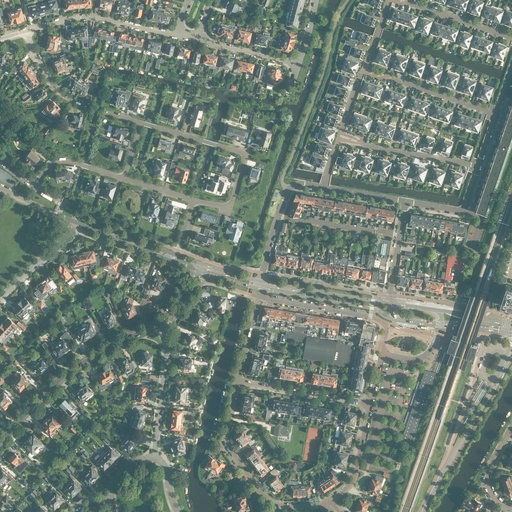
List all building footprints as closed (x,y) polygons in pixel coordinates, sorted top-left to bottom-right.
[(44,8),(45,14),(52,12),(50,2),(49,0),(46,1),(42,2),(44,8)] [(48,0),(49,0),(50,2),(52,12),(52,13),(58,11),(57,8),(58,7),(56,0),(48,0)] [(119,13),(122,14),(125,3),(119,1),(119,0),(116,0),(115,3),(115,8),(117,8),(116,11),(119,12),(119,13)] [(230,1),(227,4),(227,8),(231,10),(229,16),(234,18),(237,12),(238,13),(241,10),(241,5),(239,5),(240,2),(237,0),(236,3),(230,1)] [(291,6),(292,6),(302,9),(302,6),(303,7),(304,3),(293,0),(292,4),(291,4),(291,6)] [(461,0),(454,0),(453,6),(456,8),(456,7),(458,8),(459,8),(461,0)] [(468,0),(461,0),(459,8),(462,9),(465,10),(466,6),(468,1),(468,0)] [(468,1),(466,6),(469,7),(467,11),(470,12),(470,13),(473,14),(477,0),(476,0),(471,0),(471,2),(468,1)] [(483,2),(477,0),(473,14),(475,15),(476,15),(476,14),(479,15),(480,11),(483,12),(485,7),(482,6),(483,2)] [(44,8),(42,2),(35,4),(37,11),(39,16),(45,14),(44,8)] [(125,3),(122,14),(125,14),(125,13),(128,14),(131,4),(125,3)] [(39,16),(37,11),(35,4),(32,5),(29,6),(31,15),(32,15),(33,18),(39,16)] [(140,6),(138,5),(137,8),(136,11),(136,12),(135,15),(140,17),(141,13),(142,13),(142,10),(143,10),(144,4),(141,4),(140,6)] [(491,7),(485,5),(485,7),(483,12),(482,16),(484,17),(487,18),(491,7)] [(289,12),(290,12),(300,15),(302,9),(292,6),(291,10),(290,10),(289,12)] [(498,8),(491,6),(491,7),(487,18),(491,19),(493,20),(497,9),(498,8)] [(391,19),(396,21),(400,10),(397,9),(391,7),(388,17),(391,18),(391,19)] [(15,11),(18,22),(19,22),(21,22),(21,21),(24,20),(23,18),(24,17),(23,14),(22,14),(21,8),(18,9),(18,10),(15,11)] [(149,19),(155,21),(158,11),(154,10),(155,9),(151,8),(149,19)] [(503,11),(497,9),(493,20),(496,21),(499,22),(501,18),(502,12),(503,11)] [(403,11),(400,10),(396,21),(396,22),(402,24),(406,12),(403,12),(403,11)] [(505,13),(502,12),(501,18),(503,19),(502,23),(505,24),(505,25),(507,25),(511,12),(506,10),(505,13)] [(18,22),(15,11),(11,12),(10,11),(7,11),(9,18),(8,18),(9,21),(10,21),(11,24),(14,23),(15,24),(16,23),(17,22),(18,22)] [(158,11),(155,21),(162,22),(164,13),(158,11)] [(164,13),(162,22),(168,23),(169,18),(170,18),(171,13),(164,11),(164,13)] [(288,19),(299,21),(300,15),(290,12),(289,12),(287,12),(286,18),(288,19)] [(406,12),(402,24),(408,26),(408,25),(412,14),(408,13),(406,12)] [(368,15),(362,13),(360,21),(374,26),(375,22),(374,21),(375,18),(372,17),(368,15)] [(415,15),(412,14),(408,25),(414,27),(414,26),(416,20),(417,16),(415,15)] [(419,21),(416,20),(414,26),(417,27),(416,30),(422,32),(426,19),(423,18),(420,17),(419,21)] [(299,21),(288,19),(288,22),(286,22),(286,24),(297,27),(299,21)] [(429,19),(426,19),(422,32),(427,34),(428,31),(431,32),(433,26),(430,25),(432,21),(429,20),(429,19)] [(433,26),(431,32),(430,34),(436,36),(441,24),(437,23),(435,22),(433,26)] [(222,36),(226,37),(228,27),(225,26),(225,25),(222,24),(221,28),(219,27),(218,32),(220,32),(220,35),(222,35),(222,36)] [(444,25),(441,24),(436,36),(437,36),(437,35),(442,37),(442,38),(446,26),(444,25)] [(442,38),(448,40),(452,28),(449,27),(446,26),(442,38)] [(88,47),(91,47),(91,37),(88,37),(87,27),(81,27),(81,29),(81,38),(82,38),(82,41),(80,41),(80,44),(82,44),(82,41),(86,41),(86,38),(88,38),(87,46),(88,47)] [(228,27),(226,37),(230,38),(230,37),(232,37),(233,32),(235,33),(236,28),(234,28),(234,29),(228,27)] [(239,29),(236,28),(235,33),(238,33),(237,39),(239,40),(240,41),(243,41),(245,31),(243,31),(243,28),(239,27),(239,29)] [(91,37),(91,47),(91,49),(93,49),(94,44),(95,38),(100,39),(100,38),(102,29),(101,29),(101,28),(100,28),(99,28),(96,28),(94,38),(91,37)] [(455,29),(452,28),(448,40),(454,42),(455,40),(456,34),(458,30),(455,29)] [(108,30),(106,39),(106,41),(112,42),(113,40),(112,40),(114,32),(111,31),(110,30),(109,31),(108,30)] [(245,31),(243,41),(246,42),(246,41),(249,42),(251,32),(245,31)] [(285,37),(295,40),(296,37),(295,36),(296,34),(285,31),(284,34),(286,34),(285,37)] [(370,35),(356,31),(354,39),(366,43),(368,39),(369,40),(370,35)] [(459,35),(456,34),(455,40),(457,41),(456,44),(462,46),(466,32),(464,31),(464,32),(461,31),(459,35)] [(466,32),(462,46),(461,47),(467,49),(469,44),(472,45),(474,40),(471,39),(472,35),(469,34),(469,33),(466,32)] [(118,43),(124,44),(126,34),(120,33),(118,41),(119,41),(118,43)] [(126,34),(124,44),(123,46),(129,47),(132,36),(126,35),(126,34)] [(254,43),(261,44),(263,35),(256,34),(254,43)] [(48,42),(60,44),(60,40),(65,41),(64,36),(60,35),(60,37),(56,36),(52,35),(52,36),(49,35),(49,38),(48,38),(47,39),(47,41),(48,41),(48,42)] [(263,35),(261,44),(266,46),(268,40),(271,41),(272,37),(269,36),(268,36),(263,35)] [(283,43),(293,46),(295,40),(285,37),(282,36),(280,35),(279,35),(278,35),(277,37),(279,38),(279,37),(282,38),(281,38),(284,39),(283,43)] [(137,38),(132,36),(129,47),(135,49),(138,37),(137,38)] [(477,50),(481,38),(478,37),(475,36),(474,40),(472,45),(471,48),(477,50)] [(138,37),(135,49),(135,50),(137,50),(138,45),(142,46),(144,38),(138,37)] [(483,52),(483,51),(487,40),(486,40),(484,39),(481,38),(477,50),(483,52)] [(351,46),(348,54),(361,58),(362,55),(364,55),(365,51),(354,47),(356,43),(345,39),(344,43),(351,46)] [(153,52),(155,42),(149,40),(147,50),(144,49),(143,56),(146,57),(147,51),(153,52)] [(490,41),(487,40),(483,51),(489,53),(489,51),(491,46),(492,42),(490,41)] [(60,44),(48,42),(48,44),(47,44),(47,45),(46,45),(46,47),(46,48),(47,48),(47,49),(51,49),(51,50),(56,51),(56,50),(58,50),(59,50),(60,44)] [(155,42),(153,52),(159,54),(161,43),(155,42)] [(293,46),(283,43),(282,46),(281,45),(280,48),(288,51),(292,49),(293,46)] [(491,56),(496,57),(501,44),(498,43),(498,44),(495,43),(494,47),(491,46),(489,51),(492,52),(491,56)] [(169,54),(172,54),(174,46),(168,44),(167,47),(166,47),(166,51),(165,54),(168,55),(169,54)] [(501,44),(496,57),(496,59),(502,61),(503,56),(506,57),(508,52),(505,51),(507,47),(504,46),(504,45),(501,44)] [(176,57),(182,59),(185,48),(179,47),(177,55),(176,54),(176,57)] [(385,49),(380,47),(378,52),(375,51),(372,61),(378,63),(377,64),(378,64),(378,63),(380,64),(385,49)] [(185,48),(182,59),(183,58),(189,59),(187,65),(189,66),(191,58),(189,57),(191,50),(185,48)] [(386,49),(385,49),(380,64),(383,65),(383,66),(383,64),(386,65),(387,62),(390,62),(392,57),(389,56),(390,53),(385,51),(386,49)] [(193,68),(199,69),(200,66),(198,66),(199,63),(198,63),(201,51),(195,50),(192,61),(192,64),(194,65),(193,68)] [(202,62),(209,63),(211,54),(205,53),(204,59),(202,58),(202,62)] [(392,57),(390,62),(393,63),(392,67),(395,68),(394,69),(395,70),(395,69),(397,70),(402,55),(397,53),(395,58),(392,57)] [(55,68),(66,63),(65,63),(64,60),(66,59),(65,54),(57,57),(57,59),(56,60),(52,62),(53,64),(53,65),(52,65),(53,67),(54,67),(54,68),(55,68)] [(211,54),(209,63),(215,65),(217,56),(211,54)] [(403,55),(402,55),(397,70),(400,71),(400,70),(403,71),(404,67),(407,68),(409,63),(406,62),(408,58),(402,57),(403,55)] [(225,67),(227,58),(221,57),(219,65),(218,64),(216,70),(218,71),(219,66),(222,67),(222,68),(224,69),(225,67)] [(227,58),(225,67),(226,68),(226,69),(229,69),(229,70),(230,70),(229,72),(228,77),(231,78),(233,68),(231,67),(233,59),(227,58)] [(358,62),(346,58),(344,64),(357,68),(358,66),(357,65),(358,62)] [(412,64),(409,63),(407,68),(410,69),(409,73),(412,74),(411,75),(412,75),(414,76),(419,61),(414,59),(412,64)] [(245,62),(242,61),(241,70),(240,71),(243,71),(243,70),(246,71),(248,62),(245,61),(245,62)] [(425,63),(419,61),(414,76),(417,77),(417,76),(420,77),(422,73),(424,74),(426,68),(423,67),(425,63)] [(20,74),(21,73),(28,67),(26,64),(24,62),(23,63),(16,68),(20,74)] [(66,63),(55,68),(54,69),(55,71),(56,71),(56,72),(57,71),(57,73),(61,72),(65,71),(66,74),(69,72),(68,70),(73,68),(72,65),(67,67),(66,63)] [(344,64),(342,69),(341,72),(345,74),(346,71),(354,74),(355,71),(356,71),(357,68),(344,64)] [(265,67),(258,65),(254,80),(261,81),(265,67)] [(429,69),(426,68),(424,74),(427,75),(426,79),(429,80),(428,81),(429,81),(431,82),(436,67),(431,65),(429,69)] [(21,73),(25,78),(33,72),(31,70),(31,69),(30,67),(29,67),(28,67),(21,73)] [(437,67),(436,67),(431,82),(434,82),(434,83),(434,82),(437,83),(439,79),(441,80),(443,74),(441,73),(442,70),(436,68),(437,67)] [(269,76),(271,79),(281,73),(278,69),(275,68),(272,70),(270,69),(268,70),(267,75),(269,76)] [(446,75),(443,74),(441,80),(444,81),(443,85),(446,86),(445,87),(446,87),(446,86),(448,87),(453,73),(448,71),(446,75)] [(33,72),(25,78),(28,83),(36,77),(36,76),(36,75),(35,74),(34,74),(33,72)] [(281,73),(271,79),(271,80),(271,83),(276,85),(278,84),(279,82),(281,81),(283,77),(281,73)] [(351,78),(339,73),(336,81),(350,86),(352,82),(350,81),(351,78)] [(459,74),(453,73),(448,87),(451,88),(451,89),(451,88),(454,89),(456,85),(458,86),(460,80),(458,79),(459,74)] [(463,81),(460,80),(458,86),(461,87),(460,91),(463,92),(462,93),(463,93),(463,92),(465,93),(470,78),(465,76),(463,81)] [(36,77),(28,83),(24,86),(25,88),(27,87),(30,90),(35,86),(36,88),(39,85),(38,84),(40,83),(38,80),(36,77)] [(66,85),(73,89),(79,79),(76,78),(75,78),(74,79),(70,77),(66,79),(68,83),(67,83),(66,84),(66,85)] [(471,78),(470,78),(465,93),(468,94),(468,95),(468,93),(471,94),(473,91),(475,91),(477,86),(475,85),(476,82),(470,80),(471,78)] [(79,92),(85,82),(79,79),(73,89),(74,89),(79,92)] [(368,82),(362,80),(359,90),(362,91),(361,94),(367,96),(371,83),(368,82)] [(85,82),(79,92),(82,94),(85,95),(88,90),(87,90),(89,87),(90,85),(88,83),(87,84),(85,82)] [(371,83),(367,96),(367,94),(373,96),(372,97),(377,85),(373,84),(371,84),(371,83)] [(480,87),(477,86),(475,91),(478,92),(477,96),(480,97),(479,98),(480,99),(480,98),(482,99),(487,86),(481,84),(480,87)] [(380,86),(377,85),(372,97),(381,100),(382,98),(384,92),(381,92),(382,87),(380,86)] [(347,90),(336,86),(333,94),(346,98),(348,94),(346,94),(347,90)] [(487,86),(482,99),(485,100),(486,99),(488,100),(490,96),(493,97),(494,92),(492,91),(493,87),(487,86)] [(387,93),(384,92),(382,98),(385,99),(384,101),(390,103),(394,91),(391,90),(388,89),(387,93)] [(36,95),(35,95),(33,97),(35,99),(37,102),(47,95),(47,94),(46,92),(45,92),(44,92),(43,90),(36,95)] [(124,102),(125,99),(128,100),(131,91),(126,90),(125,92),(118,90),(118,91),(116,90),(115,94),(117,95),(116,100),(114,99),(112,103),(114,104),(114,105),(119,106),(119,105),(123,106),(124,102)] [(394,91),(390,103),(390,104),(391,102),(396,104),(400,93),(397,92),(394,91)] [(144,100),(140,99),(141,95),(133,93),(132,99),(135,100),(133,106),(135,107),(134,111),(139,112),(139,111),(143,112),(144,108),(144,107),(145,105),(143,104),(144,100)] [(403,94),(400,93),(396,104),(396,105),(402,107),(402,105),(405,106),(407,100),(404,99),(406,95),(403,94)] [(410,101),(407,100),(405,106),(408,107),(407,109),(413,111),(417,99),(414,98),(411,97),(410,101)] [(418,99),(417,99),(413,111),(419,113),(423,101),(420,100),(418,99)] [(49,114),(57,105),(53,101),(50,105),(48,104),(42,111),(46,115),(48,113),(49,114)] [(426,102),(423,101),(419,113),(425,115),(426,113),(428,114),(430,108),(428,107),(429,103),(426,102)] [(343,107),(329,102),(326,110),(339,114),(340,111),(342,111),(343,107)] [(511,141),(511,104),(511,106),(507,104),(475,197),(479,199),(475,212),(487,216),(511,141)] [(57,105),(49,114),(50,115),(49,117),(53,121),(60,114),(58,112),(61,108),(57,105)] [(433,109),(430,108),(428,114),(431,115),(431,117),(437,119),(441,107),(438,106),(435,105),(433,109)] [(175,119),(179,120),(182,110),(171,107),(171,108),(170,108),(169,113),(170,113),(168,118),(175,120),(175,119)] [(444,108),(441,107),(437,119),(442,121),(446,109),(444,108)] [(192,113),(190,118),(190,119),(190,118),(192,119),(191,123),(191,124),(197,126),(197,125),(198,126),(199,121),(200,121),(202,116),(201,116),(202,111),(201,111),(202,111),(196,109),(195,109),(193,114),(192,113)] [(252,115),(251,119),(254,119),(256,112),(246,109),(245,114),(252,115)] [(450,110),(446,109),(442,121),(448,123),(449,121),(452,122),(454,116),(451,115),(452,111),(449,110),(450,110)] [(360,114),(354,112),(354,114),(351,113),(349,119),(352,120),(350,124),(353,125),(356,126),(360,114)] [(457,117),(454,116),(452,122),(455,123),(454,125),(460,127),(464,115),(458,113),(457,117)] [(75,129),(80,130),(80,127),(83,116),(82,115),(80,114),(79,115),(78,116),(73,114),(72,118),(69,117),(67,125),(70,126),(71,124),(76,126),(75,129)] [(366,116),(360,114),(356,126),(356,127),(357,126),(359,127),(362,128),(366,116)] [(326,115),(324,123),(335,127),(336,123),(337,124),(339,119),(326,115)] [(467,116),(464,115),(460,127),(461,126),(466,128),(470,117),(467,116)] [(366,116),(362,128),(365,129),(368,130),(369,126),(372,127),(374,121),(371,120),(372,119),(366,118),(366,116)] [(472,118),(470,117),(466,128),(465,129),(471,131),(475,119),(472,118)] [(479,120),(475,119),(471,131),(477,133),(478,131),(481,132),(483,126),(480,125),(481,121),(478,120),(479,120)] [(377,122),(374,121),(372,127),(375,128),(374,132),(376,133),(380,134),(384,122),(378,120),(377,122)] [(384,122),(380,134),(383,135),(385,136),(389,124),(389,125),(383,124),(384,122)] [(395,126),(389,124),(385,136),(388,137),(391,138),(393,134),(395,135),(397,129),(395,128),(395,126)] [(324,128),(321,127),(319,132),(334,138),(335,135),(334,135),(335,132),(327,129),(328,126),(325,125),(324,128)] [(117,127),(112,126),(111,132),(112,132),(110,137),(118,140),(118,138),(123,140),(124,136),(125,136),(126,132),(127,133),(129,129),(125,127),(124,128),(121,128),(122,127),(121,126),(120,127),(117,126),(117,127)] [(228,131),(227,134),(232,136),(232,137),(238,139),(238,138),(240,138),(241,138),(244,139),(243,139),(245,140),(245,139),(247,140),(250,131),(248,130),(247,132),(246,132),(246,131),(245,131),(243,131),(243,130),(242,131),(240,130),(241,130),(240,130),(235,128),(234,128),(232,127),(231,127),(229,127),(229,126),(229,127),(228,128),(227,131),(228,131)] [(400,130),(397,129),(395,135),(398,136),(397,140),(400,141),(403,142),(407,130),(401,128),(400,130)] [(259,145),(262,145),(267,147),(269,142),(270,138),(271,133),(263,131),(259,130),(258,133),(257,134),(256,139),(260,140),(260,143),(259,145)] [(407,130),(403,142),(405,143),(409,144),(413,132),(407,130)] [(334,138),(319,132),(317,138),(320,139),(319,142),(323,143),(324,141),(331,143),(332,140),(333,141),(334,138)] [(419,134),(413,132),(409,144),(412,145),(414,146),(416,142),(419,143),(421,137),(418,136),(419,134)] [(435,138),(427,136),(422,148),(427,150),(427,148),(431,150),(435,138)] [(160,139),(158,146),(166,148),(165,152),(171,154),(173,150),(170,149),(172,143),(160,139)] [(440,153),(445,154),(445,153),(449,154),(453,141),(445,139),(440,153)] [(328,147),(317,143),(314,151),(327,155),(328,151),(327,151),(328,147)] [(473,146),(465,144),(460,156),(465,158),(465,156),(469,158),(473,146)] [(120,159),(122,150),(119,149),(120,146),(116,145),(115,148),(117,149),(116,151),(111,150),(108,157),(117,160),(117,159),(120,159)] [(181,147),(178,156),(182,157),(183,154),(192,157),(193,155),(193,156),(193,155),(194,155),(196,148),(191,147),(184,145),(183,148),(181,147)] [(25,161),(30,165),(32,162),(34,164),(36,162),(37,163),(40,159),(38,158),(39,157),(31,150),(26,158),(26,159),(27,159),(25,161)] [(342,158),(337,156),(335,164),(340,165),(339,165),(345,167),(350,153),(347,152),(347,154),(344,153),(342,158)] [(353,154),(350,153),(345,167),(351,169),(352,165),(355,166),(357,160),(354,159),(355,157),(352,156),(353,154)] [(324,159),(311,155),(308,163),(322,168),(324,163),(323,163),(324,159)] [(360,161),(357,160),(355,166),(358,167),(357,170),(363,172),(368,157),(365,156),(365,157),(362,156),(360,161)] [(218,162),(224,164),(221,173),(229,176),(231,170),(233,165),(228,163),(230,160),(229,159),(228,159),(227,159),(226,158),(226,159),(219,157),(218,162)] [(371,158),(368,157),(363,172),(363,171),(369,172),(370,168),(373,169),(375,163),(372,162),(373,160),(370,159),(371,158)] [(378,164),(375,163),(373,169),(376,170),(375,172),(381,174),(386,160),(383,159),(383,160),(380,159),(378,164)] [(165,168),(168,169),(170,161),(166,160),(165,163),(158,161),(158,162),(157,162),(154,169),(156,170),(155,173),(162,175),(165,168)] [(389,161),(386,160),(381,174),(387,175),(388,171),(391,172),(393,166),(390,165),(391,163),(388,162),(389,161)] [(396,167),(393,166),(391,172),(394,173),(393,175),(399,177),(398,178),(399,178),(404,163),(401,162),(401,163),(398,162),(396,167)] [(407,164),(404,163),(399,178),(404,180),(406,174),(409,175),(411,169),(408,169),(409,166),(406,165),(407,164)] [(414,170),(411,169),(409,175),(412,176),(411,178),(417,180),(422,166),(419,165),(419,166),(416,165),(414,170)] [(260,178),(258,177),(261,169),(257,168),(251,166),(248,175),(250,176),(249,182),(257,181),(258,178),(260,179),(260,178)] [(425,167),(422,166),(417,180),(423,182),(424,177),(427,178),(429,172),(426,171),(427,169),(424,168),(425,167)] [(176,167),(174,172),(179,174),(178,177),(180,178),(179,180),(180,181),(180,182),(184,183),(184,182),(185,182),(187,176),(184,175),(186,170),(176,167)] [(432,173),(429,172),(427,178),(430,179),(429,182),(434,184),(440,169),(437,168),(437,169),(434,168),(432,173)] [(443,170),(440,169),(434,184),(440,186),(442,180),(445,181),(447,175),(444,175),(445,172),(442,171),(443,170)] [(74,180),(76,174),(72,173),(73,172),(66,170),(66,171),(62,172),(56,173),(57,179),(62,179),(63,179),(63,178),(65,178),(70,180),(71,178),(74,180)] [(450,176),(447,175),(445,181),(448,182),(447,184),(453,186),(452,187),(458,172),(455,171),(454,172),(452,171),(450,176)] [(463,174),(458,172),(452,187),(458,189),(460,183),(463,184),(465,179),(462,178),(463,174)] [(88,192),(95,194),(95,193),(98,194),(100,189),(97,188),(99,182),(94,181),(93,181),(94,180),(90,179),(90,180),(89,180),(88,181),(88,182),(88,183),(87,186),(90,187),(88,192)] [(207,184),(205,190),(218,194),(219,191),(225,193),(228,182),(220,180),(217,187),(207,184)] [(116,186),(108,184),(107,187),(106,187),(106,188),(107,188),(104,196),(112,199),(113,194),(115,190),(114,190),(116,186)] [(131,201),(133,201),(134,202),(135,202),(136,201),(137,201),(138,200),(138,199),(138,198),(138,197),(138,196),(138,195),(137,195),(137,194),(136,194),(136,193),(135,193),(134,193),(133,193),(132,193),(132,192),(131,192),(131,191),(130,191),(129,191),(129,190),(128,190),(127,190),(126,190),(125,190),(125,191),(124,191),(124,192),(123,192),(123,193),(122,193),(122,194),(122,195),(122,196),(122,197),(123,197),(123,198),(124,198),(124,199),(125,199),(126,199),(126,200),(129,200),(130,200),(131,201)] [(296,194),(294,200),(304,202),(309,203),(308,206),(312,207),(314,197),(296,194)] [(158,215),(159,208),(159,205),(157,205),(158,204),(154,203),(155,199),(151,197),(148,206),(149,206),(147,212),(150,213),(149,215),(154,217),(154,216),(156,217),(156,216),(157,215),(158,215)] [(174,222),(174,223),(175,223),(176,223),(179,215),(174,213),(174,212),(175,212),(175,211),(175,210),(175,209),(176,209),(176,208),(176,207),(176,206),(171,205),(167,204),(166,208),(168,209),(166,215),(165,216),(166,216),(165,220),(167,220),(166,224),(172,226),(173,222),(174,222)] [(218,215),(204,212),(202,218),(217,222),(218,215)] [(222,225),(214,223),(212,230),(220,232),(222,225)] [(458,223),(456,233),(459,234),(459,233),(463,233),(463,230),(466,230),(467,225),(464,224),(458,223)] [(242,226),(235,224),(235,226),(229,224),(228,228),(227,228),(225,232),(232,234),(231,239),(237,240),(238,236),(239,237),(241,231),(240,230),(242,226)] [(209,233),(208,236),(198,232),(197,235),(195,234),(195,235),(196,235),(194,239),(201,242),(202,242),(206,243),(207,240),(208,239),(212,241),(214,234),(209,233)] [(378,238),(375,255),(375,256),(382,257),(388,258),(391,241),(378,238)] [(279,245),(277,245),(275,254),(274,263),(276,263),(277,265),(279,265),(279,264),(282,251),(278,250),(279,245)] [(288,249),(288,248),(286,247),(285,250),(285,251),(282,251),(279,264),(279,265),(282,266),(283,265),(285,265),(285,264),(287,254),(288,252),(288,249)] [(79,254),(82,266),(83,271),(86,271),(85,265),(89,264),(86,252),(85,251),(83,252),(81,253),(79,254)] [(86,252),(89,264),(96,262),(93,251),(90,252),(90,251),(86,252)] [(462,253),(449,251),(447,266),(460,268),(459,272),(464,272),(467,256),(472,257),(473,254),(468,253),(468,254),(462,253)] [(401,255),(399,266),(401,264),(402,257),(404,257),(403,260),(407,261),(408,256),(414,257),(414,253),(405,252),(405,255),(401,255)] [(327,261),(325,272),(331,273),(333,262),(334,261),(334,257),(335,254),(329,253),(328,259),(330,259),(330,261),(327,261)] [(82,266),(79,254),(75,255),(72,256),(74,267),(75,267),(82,266)] [(367,268),(365,279),(371,280),(375,256),(375,255),(369,254),(367,268)] [(293,255),(291,266),(292,266),(292,268),(294,268),(295,267),(296,267),(296,266),(298,266),(300,256),(293,255)] [(382,257),(375,256),(371,280),(378,281),(382,257)] [(109,270),(112,259),(107,257),(103,268),(98,266),(96,272),(101,273),(103,270),(104,271),(104,270),(105,270),(106,268),(109,270)] [(307,257),(305,268),(305,269),(306,270),(308,270),(309,269),(310,269),(310,268),(312,269),(313,258),(307,257)] [(382,257),(378,281),(384,282),(386,270),(388,258),(382,257)] [(112,259),(109,270),(108,272),(115,274),(114,277),(117,278),(119,273),(116,272),(118,267),(117,267),(118,262),(112,259)] [(319,271),(321,260),(314,259),(313,270),(315,270),(315,272),(318,272),(319,271)] [(340,263),(338,274),(345,275),(347,264),(344,264),(345,260),(341,259),(340,263)] [(321,260),(319,271),(321,271),(322,273),(324,273),(325,272),(327,261),(323,260),(321,260)] [(354,266),(352,276),(358,277),(360,264),(357,263),(357,266),(354,266)] [(73,278),(72,277),(63,265),(61,267),(60,265),(56,268),(68,282),(73,278)] [(130,279),(134,267),(130,266),(130,267),(128,266),(126,271),(124,271),(123,274),(120,273),(116,283),(120,284),(122,278),(124,278),(126,277),(130,279)] [(130,279),(135,281),(140,269),(134,267),(130,279)] [(359,278),(365,279),(367,268),(361,267),(359,278)] [(397,284),(403,285),(405,274),(406,268),(404,267),(403,269),(399,268),(398,271),(399,271),(397,284)] [(140,269),(135,281),(141,283),(145,273),(143,272),(143,271),(140,269)] [(79,278),(75,273),(72,275),(76,280),(77,281),(79,282),(80,282),(81,282),(82,281),(83,280),(83,279),(79,278)] [(164,281),(166,281),(166,280),(165,278),(163,278),(156,275),(151,289),(156,290),(156,289),(161,291),(161,288),(164,289),(165,284),(163,283),(164,281)] [(41,282),(49,292),(57,286),(49,276),(47,278),(46,278),(44,279),(44,281),(41,282)] [(417,276),(415,287),(421,288),(423,277),(417,276)] [(450,283),(451,277),(446,276),(443,291),(445,292),(449,293),(449,292),(451,283),(450,283)] [(424,277),(423,282),(423,284),(424,284),(423,289),(430,290),(432,279),(432,278),(425,277),(424,277)] [(432,279),(430,290),(436,291),(438,280),(432,279)] [(451,283),(449,292),(453,293),(453,294),(456,294),(457,288),(458,282),(455,281),(455,283),(451,283)] [(49,292),(41,282),(38,285),(37,284),(35,286),(35,287),(33,289),(40,299),(49,292)] [(511,286),(505,284),(499,303),(511,307),(511,286)] [(19,302),(27,311),(29,313),(32,310),(31,308),(33,306),(25,297),(22,299),(19,302)] [(128,300),(126,299),(125,302),(127,302),(126,304),(127,307),(123,308),(128,318),(136,314),(132,305),(134,298),(129,297),(128,300)] [(211,303),(211,310),(215,310),(215,307),(219,307),(219,312),(224,312),(224,309),(226,309),(226,302),(225,302),(225,300),(224,299),(223,299),(222,298),(219,298),(218,299),(217,299),(217,302),(215,302),(215,303),(211,303)] [(83,299),(76,304),(80,302),(84,309),(88,307),(84,299),(83,299)] [(27,311),(19,302),(16,305),(16,306),(14,308),(22,316),(24,314),(27,311)] [(258,314),(257,321),(262,322),(261,324),(260,326),(267,327),(270,308),(264,307),(264,309),(260,308),(259,314),(258,314)] [(270,308),(267,327),(273,328),(277,310),(270,308)] [(107,312),(106,311),(102,314),(103,316),(102,317),(103,320),(105,320),(108,326),(109,326),(109,327),(113,325),(112,324),(116,322),(114,319),(115,319),(110,310),(107,312)] [(277,310),(273,328),(280,329),(283,311),(277,310)] [(211,318),(213,320),(215,317),(211,314),(208,317),(205,315),(205,314),(199,311),(195,318),(194,317),(192,321),(199,325),(200,324),(202,325),(204,320),(208,322),(209,319),(211,318)] [(283,311),(280,329),(280,330),(286,331),(289,312),(283,311)] [(289,312),(286,331),(293,332),(296,313),(289,312)] [(313,336),(307,334),(309,325),(310,315),(296,313),(293,332),(286,331),(285,339),(299,341),(305,342),(302,359),(344,367),(345,362),(354,364),(357,347),(340,343),(340,340),(336,340),(326,338),(320,337),(313,336)] [(313,336),(314,330),(317,316),(310,315),(309,325),(307,334),(313,336)] [(57,319),(61,325),(66,322),(61,316),(57,319)] [(314,330),(313,336),(320,337),(320,333),(323,317),(317,316),(314,330)] [(3,323),(12,331),(15,328),(17,330),(20,330),(21,329),(23,331),(26,328),(22,324),(19,327),(8,317),(6,320),(6,319),(3,323)] [(323,317),(320,333),(327,334),(329,318),(323,317)] [(336,319),(329,318),(327,334),(326,338),(336,340),(340,320),(336,320),(336,319)] [(350,321),(340,319),(340,320),(336,340),(340,340),(347,341),(348,336),(350,321)] [(81,325),(83,327),(88,337),(94,334),(93,333),(96,331),(89,320),(81,325)] [(353,341),(349,341),(349,342),(347,341),(340,340),(340,343),(357,347),(361,347),(361,343),(372,346),(373,345),(373,344),(372,343),(372,341),(373,341),(373,340),(372,339),(374,329),(374,327),(373,326),(372,326),(369,325),(370,324),(365,323),(366,322),(365,322),(364,321),(364,322),(363,324),(360,339),(354,338),(353,341)] [(357,323),(350,321),(348,336),(354,337),(357,323)] [(0,329),(7,336),(8,338),(13,332),(12,331),(3,323),(0,325),(0,329)] [(357,323),(354,337),(354,338),(360,339),(363,324),(357,323)] [(88,337),(83,327),(79,329),(77,327),(74,329),(80,340),(83,339),(84,340),(88,337)] [(259,330),(257,337),(266,339),(267,337),(266,336),(267,333),(263,332),(263,331),(259,330)] [(58,343),(64,352),(66,352),(67,351),(67,350),(70,348),(68,346),(69,345),(66,341),(71,338),(67,331),(63,334),(61,336),(63,340),(58,343)] [(189,346),(195,349),(197,344),(196,344),(197,343),(199,344),(203,338),(199,336),(197,339),(188,334),(186,338),(185,338),(183,338),(182,340),(183,341),(183,342),(183,343),(186,344),(186,345),(189,346)] [(472,343),(474,344),(477,345),(478,344),(478,343),(475,342),(473,341),(474,338),(458,335),(458,336),(456,336),(456,335),(453,334),(453,335),(452,337),(455,338),(457,338),(457,340),(451,339),(450,343),(448,347),(447,346),(445,351),(447,352),(451,353),(452,354),(448,365),(449,365),(462,370),(463,370),(467,359),(470,360),(472,360),(474,361),(475,356),(474,355),(475,351),(477,347),(471,346),(472,343)] [(208,343),(215,346),(218,339),(211,336),(208,343)] [(257,337),(255,343),(265,345),(270,346),(271,344),(265,343),(266,339),(257,337)] [(64,352),(58,343),(52,347),(51,345),(49,346),(45,342),(42,344),(49,354),(51,352),(54,351),(56,354),(57,354),(59,356),(61,354),(62,355),(64,354),(64,352)] [(265,345),(255,343),(254,348),(265,351),(266,349),(265,349),(265,348),(264,348),(265,345)] [(361,347),(357,347),(354,364),(355,364),(362,366),(362,367),(366,368),(366,367),(367,367),(366,366),(370,345),(361,343),(361,347)] [(151,364),(152,365),(153,361),(152,361),(153,354),(148,353),(141,352),(141,357),(143,357),(142,361),(143,361),(142,366),(146,366),(147,365),(151,365),(151,364)] [(252,356),(251,362),(261,364),(262,359),(257,357),(257,356),(253,355),(252,356)] [(36,361),(44,370),(47,367),(46,366),(48,365),(41,356),(38,358),(39,358),(36,361)] [(179,368),(184,368),(184,370),(189,371),(189,368),(191,368),(191,364),(193,364),(194,359),(185,358),(185,357),(183,357),(183,359),(180,359),(180,362),(179,362),(179,368)] [(134,372),(134,371),(135,366),(132,362),(130,363),(129,362),(127,359),(125,359),(122,361),(121,362),(123,366),(122,367),(127,376),(134,372)] [(44,370),(36,361),(33,363),(34,364),(31,365),(38,373),(40,372),(44,370)] [(249,368),(258,370),(260,370),(262,365),(261,365),(261,364),(251,362),(249,368)] [(275,368),(275,372),(278,372),(277,377),(284,378),(286,368),(284,368),(284,365),(279,364),(280,362),(276,362),(275,368)] [(356,367),(355,370),(366,373),(367,367),(366,367),(366,368),(362,367),(362,366),(355,364),(355,367),(356,367)] [(286,368),(284,378),(290,379),(292,367),(286,366),(286,368)] [(292,367),(290,379),(296,380),(298,368),(292,367)] [(298,368),(296,380),(303,381),(303,377),(305,377),(306,373),(303,372),(304,369),(298,368)] [(103,372),(109,382),(115,379),(110,369),(107,370),(103,372)] [(319,374),(317,384),(323,385),(325,375),(326,371),(323,370),(322,374),(319,374)] [(353,374),(353,377),(364,379),(366,373),(355,370),(354,374),(353,374)] [(109,382),(103,372),(100,374),(98,376),(101,381),(100,382),(102,386),(103,386),(109,382)] [(16,378),(24,387),(29,382),(20,373),(16,378)] [(310,382),(317,384),(319,374),(313,373),(312,378),(311,378),(310,382)] [(412,410),(401,440),(412,443),(436,373),(435,373),(435,374),(426,373),(425,375),(423,382),(421,382),(412,407),(411,407),(411,408),(411,409),(412,410)] [(353,380),(352,383),(363,386),(364,379),(353,377),(352,380),(353,380)] [(24,387),(16,378),(10,384),(13,386),(14,385),(20,391),(24,387)] [(80,387),(88,397),(93,392),(86,383),(83,386),(83,385),(80,387)] [(363,386),(352,383),(351,387),(350,387),(350,390),(352,390),(352,391),(360,392),(362,392),(363,386)] [(176,394),(187,395),(188,391),(190,391),(191,387),(188,387),(182,386),(182,385),(179,385),(179,387),(176,386),(176,394)] [(135,393),(147,394),(147,393),(149,393),(149,391),(148,390),(148,387),(145,387),(145,386),(141,386),(141,387),(136,386),(136,389),(135,393)] [(88,397),(80,387),(77,389),(78,390),(76,392),(80,397),(77,399),(81,403),(88,397)] [(0,394),(0,398),(7,405),(10,402),(11,402),(12,402),(12,401),(12,400),(1,391),(0,392),(1,394),(0,394)] [(243,392),(242,399),(251,401),(253,395),(252,395),(248,394),(248,393),(243,392)] [(147,394),(135,393),(135,399),(139,400),(143,401),(143,400),(146,401),(147,398),(147,397),(148,397),(148,396),(147,395),(147,394)] [(187,395),(176,394),(175,401),(177,401),(177,402),(183,403),(183,402),(186,403),(189,403),(189,400),(187,400),(187,395)] [(107,403),(104,405),(107,409),(109,408),(110,409),(113,402),(113,400),(115,399),(114,398),(112,399),(111,398),(106,402),(107,403)] [(60,405),(70,415),(75,410),(65,400),(60,405)] [(272,406),(271,411),(272,411),(278,412),(280,401),(274,400),(273,406),(272,406)] [(290,413),(290,414),(290,415),(293,416),(293,414),(296,415),(298,404),(292,403),(290,413)] [(144,405),(137,404),(134,404),(133,408),(136,409),(134,415),(144,418),(146,414),(146,412),(144,411),(145,410),(143,410),(144,405)] [(250,407),(241,405),(239,411),(250,413),(250,410),(250,407)] [(346,412),(345,417),(355,420),(357,413),(349,412),(350,408),(346,407),(345,410),(346,410),(346,412)] [(325,409),(324,418),(327,419),(327,420),(330,421),(331,421),(330,423),(334,424),(335,415),(331,414),(332,410),(325,409)] [(47,419),(56,429),(60,425),(61,426),(63,424),(55,416),(53,414),(47,419)] [(132,421),(142,424),(144,418),(134,415),(133,420),(132,421)] [(343,427),(343,428),(345,428),(346,424),(354,426),(355,420),(345,417),(343,427)] [(132,421),(133,420),(128,418),(127,421),(132,423),(130,427),(136,429),(139,431),(140,430),(141,430),(142,426),(142,424),(132,421)] [(56,429),(47,419),(46,419),(43,421),(44,422),(44,423),(42,425),(44,427),(43,428),(51,436),(54,433),(53,431),(56,429)] [(294,437),(296,425),(273,421),(272,431),(274,432),(274,434),(294,437)] [(74,434),(75,435),(78,433),(76,432),(77,431),(68,422),(65,424),(74,434)] [(181,423),(172,422),(171,426),(172,426),(171,429),(179,430),(178,434),(185,435),(186,430),(183,430),(183,428),(180,427),(181,423)] [(337,426),(335,436),(338,437),(340,437),(340,438),(351,440),(352,434),(349,433),(349,432),(347,431),(347,433),(344,432),(345,428),(343,428),(343,427),(337,426)] [(234,435),(239,442),(247,435),(245,433),(244,433),(242,431),(239,434),(238,433),(234,435)] [(28,438),(37,447),(39,445),(44,450),(46,453),(49,450),(52,447),(48,443),(45,446),(42,443),(34,434),(32,436),(31,435),(28,438)] [(133,448),(138,443),(127,434),(122,439),(125,441),(133,448)] [(247,435),(239,442),(242,446),(248,442),(249,443),(248,443),(250,445),(255,441),(253,439),(252,440),(252,439),(251,440),(249,438),(247,435)] [(170,444),(171,448),(184,444),(182,440),(181,440),(180,437),(176,439),(171,441),(171,443),(170,444)] [(37,447),(28,438),(25,441),(26,442),(24,444),(33,453),(34,454),(37,452),(36,451),(39,449),(37,447)] [(53,445),(55,447),(58,444),(52,438),(49,441),(53,445)] [(334,447),(341,448),(342,444),(344,445),(343,446),(346,447),(347,445),(350,446),(351,440),(340,438),(339,441),(336,440),(335,443),(334,447)] [(133,448),(125,441),(123,444),(121,443),(120,445),(128,452),(129,450),(131,450),(133,448)] [(184,444),(171,448),(173,453),(175,452),(175,454),(181,453),(185,452),(184,449),(185,449),(184,444)] [(107,453),(114,460),(117,457),(116,457),(118,455),(111,447),(109,449),(109,450),(107,453)] [(341,448),(334,447),(333,450),(338,451),(336,458),(347,460),(348,454),(340,453),(341,448)] [(245,454),(250,460),(258,454),(254,449),(249,452),(245,454)] [(102,458),(109,465),(114,460),(107,453),(106,452),(104,454),(105,455),(102,458)] [(10,459),(17,466),(19,463),(20,464),(24,459),(18,454),(17,455),(15,453),(10,459)] [(258,454),(250,460),(254,465),(262,459),(258,454)] [(204,468),(211,472),(217,460),(209,455),(206,460),(208,461),(204,468)] [(109,465),(102,458),(99,460),(98,459),(96,461),(104,469),(106,467),(107,468),(109,465)] [(345,466),(347,460),(336,458),(334,467),(332,467),(332,468),(335,470),(340,473),(341,469),(337,468),(337,465),(345,466)] [(262,459),(254,465),(257,470),(266,464),(262,459)] [(217,460),(211,472),(217,475),(221,468),(223,469),(225,464),(217,460)] [(35,463),(43,471),(45,469),(37,461),(35,463)] [(296,464),(295,469),(305,471),(306,466),(304,465),(304,464),(298,463),(297,464),(296,464)] [(266,464),(257,470),(262,477),(266,474),(265,473),(270,470),(266,464)] [(66,467),(72,473),(74,470),(70,466),(68,465),(66,467)] [(332,473),(327,477),(333,485),(339,482),(336,478),(341,475),(335,470),(332,468),(329,466),(328,468),(331,471),(332,473)] [(87,472),(94,480),(97,477),(97,476),(98,474),(91,467),(88,469),(89,470),(87,472)] [(0,469),(0,475),(8,483),(11,480),(14,483),(16,480),(2,468),(0,469)] [(94,480),(87,472),(84,475),(81,471),(78,474),(81,478),(82,477),(89,484),(91,482),(91,483),(94,480)] [(8,483),(0,475),(0,484),(4,488),(8,483)] [(268,482),(272,487),(280,481),(278,478),(277,475),(268,482)] [(372,479),(370,484),(379,488),(381,482),(382,482),(383,478),(376,476),(375,480),(372,479)] [(506,480),(501,481),(504,487),(503,489),(504,490),(507,487),(508,488),(511,484),(511,483),(511,482),(510,480),(511,478),(511,476),(505,478),(506,480)] [(327,477),(322,480),(328,489),(333,485),(327,477)] [(69,485),(77,492),(81,488),(73,479),(71,482),(72,483),(69,485)] [(328,489),(322,480),(317,483),(318,484),(320,488),(320,489),(322,492),(328,489)] [(280,481),(272,487),(277,493),(280,490),(279,489),(283,486),(281,484),(282,483),(280,481)] [(368,490),(371,491),(370,493),(377,495),(379,488),(370,484),(368,490)] [(77,492),(69,485),(67,488),(66,487),(64,489),(72,497),(77,492)] [(52,497),(60,505),(63,502),(62,501),(63,500),(60,497),(61,496),(54,488),(51,491),(54,494),(52,497)] [(232,498),(234,505),(247,501),(244,492),(239,493),(240,496),(232,498)] [(8,501),(4,497),(2,499),(2,500),(0,504),(0,507),(2,509),(3,507),(5,508),(6,504),(7,502),(8,501)] [(60,505),(52,497),(49,499),(48,499),(47,498),(45,500),(54,509),(56,507),(57,508),(60,505)] [(463,509),(465,506),(470,509),(475,500),(472,498),(471,501),(465,497),(461,504),(462,504),(460,507),(463,509)] [(359,499),(357,505),(367,508),(369,502),(366,501),(366,500),(363,498),(362,500),(359,499)] [(475,499),(475,500),(470,509),(473,511),(476,511),(481,503),(475,499)] [(247,501),(234,505),(236,511),(244,509),(245,511),(250,510),(247,501)]
